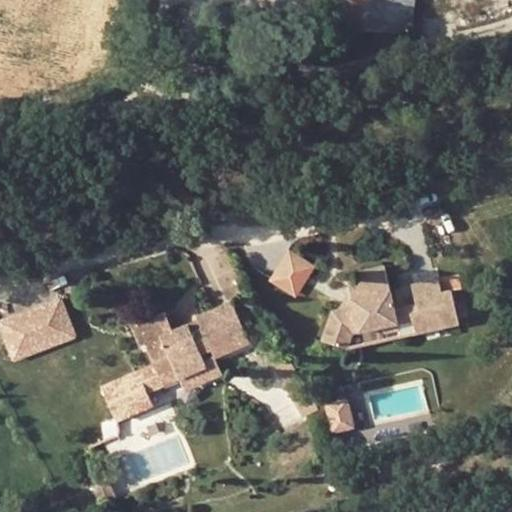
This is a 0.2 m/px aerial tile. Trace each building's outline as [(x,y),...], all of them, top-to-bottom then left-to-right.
[(412,0),(343,0),(341,30),(364,32),(364,28),(363,18),(403,21),(411,21),(412,0)] [(364,28),(402,31),(403,21),(363,18),(364,28)] [(290,247),(271,280),(299,296),(318,263),(290,247)] [(344,308),(335,307),(325,338),(347,346),(352,334),(384,326),(385,332),(402,328),(398,308),(389,266),(363,270),(364,279),(351,281),(353,297),(344,308)] [(415,311),(419,331),(463,321),(455,289),(444,290),(442,276),(417,282),(421,303),(423,308),(415,311)] [(0,317),(0,325),(13,360),(79,335),(63,293),(0,317)] [(195,316),(196,319),(201,325),(190,329),(188,323),(170,330),(162,311),(131,324),(140,346),(145,345),(160,380),(175,373),(203,362),(198,350),(209,345),(213,353),(247,340),(230,300),(195,316)] [(423,308),(421,303),(398,308),(402,328),(404,334),(419,331),(415,311),(423,308)] [(184,389),(221,375),(213,353),(209,345),(198,350),(203,362),(175,373),(184,389)] [(300,414),(316,406),(288,357),(274,363),(300,414)] [(324,402),(332,429),(356,421),(348,395),(324,402)]
